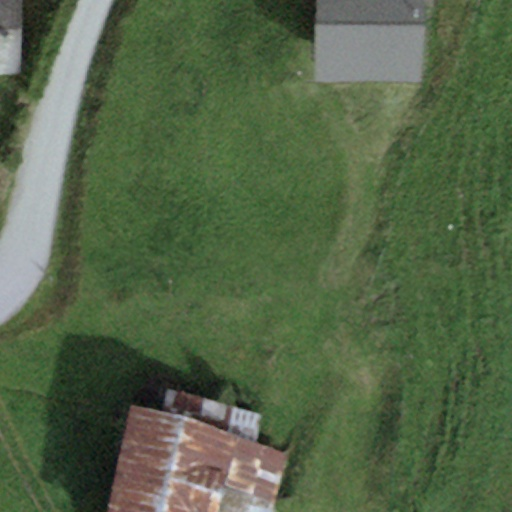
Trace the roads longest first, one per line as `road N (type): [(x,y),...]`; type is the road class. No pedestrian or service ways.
road 1 (track): [(81,0),(0,218)]
road 2 (track): [(67,511),(0,396)]
